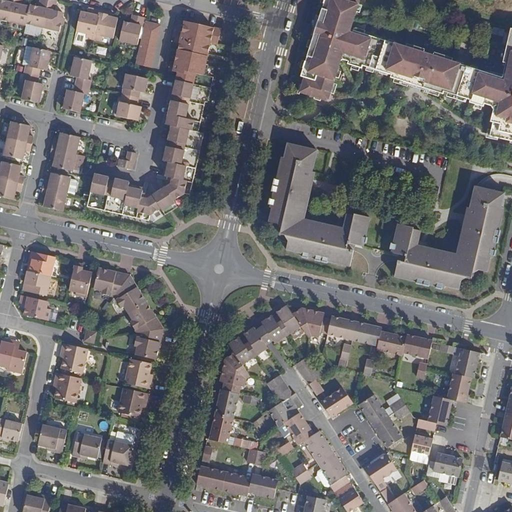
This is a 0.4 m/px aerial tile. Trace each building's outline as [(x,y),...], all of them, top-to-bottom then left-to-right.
[(0,0),(0,19),(10,22),(14,0),(6,0),(6,2),(2,1),(0,0)] [(14,0),(10,22),(26,26),(26,24),(30,7),(25,6),(21,5),(22,0),(14,0)] [(30,7),(26,24),(43,27),(48,0),(41,0),(39,7),(36,6),(30,5),(30,7)] [(48,0),(43,27),(59,32),(61,23),(62,18),(64,13),(55,11),(57,1),(52,0),(48,0)] [(494,75),(351,30),(349,31),(348,29),(351,19),(355,17),(359,0),(324,0),(316,29),(318,33),(317,36),(314,36),(301,77),(304,78),(300,92),(328,101),(338,68),(336,68),(338,63),(343,60),(349,61),(348,64),(362,68),(363,66),(376,70),(377,69),(392,73),(390,77),(408,83),(410,81),(422,85),(422,88),(443,94),(444,92),(470,100),(469,102),(483,107),(484,104),(491,106),(494,111),(493,112),(492,117),(494,118),(490,136),(511,140),(511,28),(510,29),(503,62),(506,63),(503,77),(501,78),(494,76),(494,75)] [(100,11),(93,9),(92,14),(87,14),(81,12),(76,31),(87,34),(86,38),(94,39),(100,11)] [(100,11),(94,39),(102,41),(103,36),(113,38),(118,19),(111,17),(107,16),(108,13),(100,11)] [(123,26),(120,41),(138,45),(143,21),(135,19),(133,28),(130,27),(123,26)] [(222,29),(180,19),(177,33),(182,34),(180,42),(175,63),(173,72),(178,73),(176,80),(210,88),(213,77),(203,75),(211,42),(218,44),(222,29)] [(161,25),(146,22),(137,64),(151,68),(161,25)] [(30,66),(34,48),(27,46),(23,65),(26,65),(30,66)] [(26,65),(24,73),(39,76),(40,69),(47,71),(51,52),(34,48),(30,66),(26,65)] [(89,61),(75,57),(71,76),(77,78),(75,85),(90,88),(92,80),(88,79),(92,61),(89,61)] [(39,76),(24,73),(22,80),(26,81),(22,100),(37,103),(39,103),(43,84),(37,83),(39,76)] [(127,74),(122,95),(139,99),(140,92),(145,93),(148,79),(127,74)] [(210,88),(179,81),(175,95),(190,99),(192,99),(191,105),(189,104),(174,101),(171,114),(169,114),(167,119),(173,120),(171,126),(175,127),(198,132),(206,101),(208,102),(211,88),(210,88)] [(63,109),(67,110),(80,113),(84,94),(88,95),(90,88),(75,85),(74,91),(68,90),(63,109)] [(139,99),(122,95),(117,116),(138,121),(141,107),(137,106),(139,99)] [(173,101),(174,101),(189,104),(190,99),(175,95),(173,101)] [(8,139),(32,144),(33,140),(34,137),(28,136),(31,126),(12,122),(8,139)] [(108,180),(94,177),(94,179),(89,199),(87,207),(121,214),(149,221),(150,215),(161,208),(165,215),(178,207),(174,201),(184,194),(190,195),(204,133),(198,132),(175,127),(172,139),(169,138),(169,140),(171,141),(185,144),(184,150),(169,146),(168,146),(167,148),(169,149),(163,176),(171,178),(171,179),(172,180),(171,184),(148,199),(142,196),(144,188),(115,182),(111,196),(105,194),(108,180)] [(52,149),(76,154),(80,137),(61,133),(59,143),(53,142),(53,145),(52,149)] [(25,150),(31,152),(31,148),(32,144),(8,139),(4,156),(23,160),(25,150)] [(185,144),(171,141),(169,146),(184,150),(185,144)] [(348,243),(355,244),(363,246),(364,243),(366,243),(367,238),(365,238),(369,218),(354,214),(354,215),(347,214),(342,230),(337,229),(336,229),(332,228),(332,226),(304,219),(310,193),(307,193),(309,185),(311,186),(314,172),(312,171),(317,150),(288,143),(284,157),(281,157),(276,179),(274,179),(273,184),(275,185),(275,186),(273,185),(272,191),(273,191),(272,199),(270,199),(268,204),(270,204),(270,207),(271,208),(269,222),(271,223),(272,225),(275,227),(275,224),(276,223),(278,224),(280,224),(281,225),(279,227),(285,237),(287,236),(289,237),(288,239),(288,243),(286,250),(299,253),(299,254),(302,255),(302,257),(307,258),(308,257),(315,258),(315,261),(320,261),(321,259),(322,260),(322,262),(327,263),(328,261),(350,266),(354,250),(346,249),(348,243)] [(84,156),(76,154),(52,149),(51,152),(50,156),(55,157),(53,167),(72,171),(73,170),(80,171),(84,156)] [(134,170),(138,154),(127,151),(123,168),(134,170)] [(3,162),(0,173),(0,178),(23,184),(24,181),(25,177),(19,176),(21,166),(3,162)] [(44,184),(42,189),(67,194),(70,179),(71,177),(52,173),(50,183),(44,181),(44,184)] [(23,184),(0,178),(0,197),(14,200),(16,190),(21,192),(22,188),(23,184)] [(76,180),(70,179),(67,194),(74,196),(77,183),(76,180)] [(109,179),(108,180),(105,194),(111,196),(115,182),(115,180),(109,179)] [(46,197),(44,207),(63,211),(67,194),(42,189),(42,193),(41,196),(46,197)] [(405,262),(398,260),(395,276),(416,281),(417,284),(421,284),(423,282),(424,283),(424,285),(428,286),(429,284),(436,285),(436,288),(441,289),(442,287),(445,288),(445,286),(459,289),(461,282),(462,280),(462,277),(464,278),(474,272),(474,269),(475,268),(477,270),(480,270),(479,274),(482,274),(484,271),(487,272),(490,258),(492,257),(493,255),(494,255),(495,251),(494,250),(495,242),(497,243),(498,238),(496,237),(497,236),(499,236),(500,231),(498,230),(503,208),(500,206),(503,193),(489,189),(488,192),(475,189),(470,208),(467,207),(464,221),(466,222),(465,228),(463,228),(457,254),(417,245),(420,231),(413,229),(413,227),(398,224),(396,234),(393,243),(391,243),(390,249),(392,249),(392,253),(399,255),(406,256),(405,262)] [(51,277),(55,257),(32,252),(30,259),(33,260),(31,265),(29,264),(28,271),(51,277)] [(83,265),(76,263),(71,281),(69,291),(76,292),(75,294),(87,297),(92,273),(86,272),(81,270),(83,265)] [(98,274),(94,289),(102,290),(101,294),(114,297),(120,289),(124,274),(115,272),(111,271),(99,268),(98,274)] [(51,277),(28,271),(26,280),(23,291),(47,296),(51,277)] [(124,307),(128,314),(147,302),(140,291),(138,288),(130,275),(124,274),(120,289),(114,297),(121,308),(124,307)] [(48,301),(22,295),(21,300),(20,304),(26,306),(24,315),(48,321),(50,310),(46,309),(48,301)] [(147,332),(162,335),(163,329),(155,316),(153,313),(147,302),(128,314),(133,321),(131,322),(137,333),(147,332)] [(301,326),(293,314),(287,306),(277,313),(279,315),(282,320),(280,322),(288,335),(301,326)] [(310,326),(313,311),(301,308),(293,314),(301,326),(303,330),(310,326)] [(321,332),(328,334),(331,320),(323,318),(325,313),(313,311),(310,326),(303,330),(308,338),(312,336),(318,338),(321,332)] [(288,335),(280,322),(277,323),(274,319),(272,316),(262,323),(264,326),(268,333),(265,335),(266,337),(263,340),(266,345),(273,340),(276,343),(288,335)] [(328,334),(353,340),(357,322),(332,316),(331,320),(328,334)] [(357,322),(353,340),(378,346),(381,331),(382,328),(357,322)] [(268,349),(266,345),(263,340),(266,337),(265,335),(268,333),(264,326),(257,330),(255,328),(244,334),(246,338),(249,342),(247,344),(255,357),(268,349)] [(87,331),(85,341),(93,343),(96,333),(87,331)] [(381,331),(378,346),(377,351),(402,356),(403,353),(407,337),(381,331)] [(137,348),(135,355),(156,360),(159,347),(160,344),(162,335),(147,332),(137,333),(134,346),(137,348)] [(407,337),(403,353),(429,359),(432,342),(433,341),(407,335),(407,337)] [(255,357),(247,344),(244,345),(241,341),(239,337),(229,345),(235,353),(242,364),(255,357)] [(15,341),(2,338),(0,347),(0,365),(6,367),(6,370),(22,374),(27,353),(18,350),(13,349),(15,341)] [(64,359),(62,369),(65,370),(80,373),(82,374),(88,349),(81,347),(64,344),(62,351),(64,352),(62,358),(64,359)] [(453,355),(456,347),(441,344),(440,352),(453,355)] [(348,360),(351,346),(345,345),(341,358),(348,360)] [(477,362),(479,353),(461,349),(455,374),(471,378),(474,378),(477,362)] [(245,368),(242,364),(235,353),(226,360),(223,370),(238,373),(245,368)] [(312,363),(308,357),(304,359),(296,365),(301,371),(312,363)] [(150,389),(151,381),(149,381),(150,374),(149,374),(152,364),(131,359),(125,383),(150,389)] [(371,375),(374,361),(366,359),(363,373),(371,375)] [(305,378),(317,370),(312,363),(301,371),(305,378)] [(417,377),(424,379),(427,368),(427,365),(420,364),(417,377)] [(224,390),(237,393),(239,386),(244,387),(246,379),(250,376),(245,368),(238,373),(223,370),(220,382),(225,383),(224,390)] [(309,384),(315,381),(321,377),(317,370),(305,378),(309,384)] [(58,388),(55,399),(75,403),(81,378),(61,374),(57,373),(55,380),(57,381),(56,387),(58,388)] [(452,400),(466,403),(469,387),(471,378),(455,374),(453,373),(447,399),(452,400)] [(284,382),(280,375),(271,381),(268,383),(272,390),(284,382)] [(323,392),(315,381),(309,384),(317,396),(323,392)] [(277,396),(288,389),(284,382),(272,390),(277,396)] [(118,413),(139,418),(142,407),(143,407),(145,401),(147,402),(148,394),(124,388),(118,413)] [(321,402),(331,418),(353,403),(343,388),(321,402)] [(239,394),(237,393),(224,390),(221,389),(215,415),(234,419),(239,394)] [(293,395),(288,389),(277,396),(281,403),(282,402),(289,398),(293,395)] [(296,393),(293,395),(289,398),(297,409),(304,405),(296,393)] [(243,403),(257,406),(259,398),(244,395),(243,403)] [(359,405),(373,427),(389,416),(374,395),(359,405)] [(434,396),(428,421),(437,423),(446,425),(449,412),(452,400),(447,399),(434,396)] [(406,405),(402,399),(390,407),(394,413),(406,405)] [(292,418),(282,402),(281,403),(269,411),(279,427),(284,424),(292,418)] [(410,412),(406,405),(394,413),(398,419),(410,412)] [(511,413),(506,412),(503,423),(500,437),(511,439),(511,413)] [(298,446),(304,442),(314,435),(300,413),(292,418),(284,424),(298,446)] [(228,444),(234,419),(215,415),(210,440),(228,444)] [(403,438),(389,416),(373,427),(387,448),(403,438)] [(9,440),(19,442),(23,424),(0,419),(0,440),(2,441),(2,438),(9,440)] [(428,421),(419,419),(417,427),(435,431),(437,423),(428,421)] [(67,431),(43,425),(38,446),(48,448),(53,449),(53,452),(62,454),(67,431)] [(304,442),(318,463),(334,453),(319,431),(314,435),(304,442)] [(83,456),(88,457),(97,459),(102,438),(77,432),(72,456),(82,458),(83,456)] [(115,442),(108,440),(103,463),(112,465),(113,463),(118,464),(128,466),(135,436),(117,432),(115,442)] [(415,435),(411,451),(430,455),(433,440),(415,435)] [(233,445),(248,448),(250,440),(235,437),(233,445)] [(282,456),(293,449),(289,442),(277,450),(282,456)] [(206,447),(202,461),(209,463),(212,448),(206,447)] [(255,465),(258,451),(250,449),(247,463),(255,465)] [(262,466),(265,453),(258,451),(255,465),(262,466)] [(345,476),(348,474),(334,453),(318,463),(322,469),(332,485),(345,476)] [(457,458),(438,453),(436,462),(433,471),(440,473),(457,477),(459,477),(462,460),(457,458)] [(397,469),(387,454),(366,469),(375,484),(379,481),(397,469)] [(426,478),(439,481),(438,480),(439,479),(439,478),(440,473),(433,471),(436,462),(430,461),(426,478)] [(498,480),(511,483),(511,464),(501,462),(499,473),(498,480)] [(292,472),(296,478),(308,470),(303,464),(292,472)] [(207,487),(222,491),(226,473),(201,467),(197,485),(207,487)] [(332,485),(322,469),(318,472),(317,475),(324,487),(328,487),(330,486),(332,485)] [(296,478),(300,484),(311,476),(308,470),(296,478)] [(233,494),(248,497),(249,493),(252,479),(226,473),(222,491),(233,494)] [(441,482),(456,485),(457,477),(440,473),(439,478),(439,479),(438,480),(440,482),(441,481),(441,482)] [(252,479),(249,493),(262,496),(273,499),(278,480),(253,474),(252,479)] [(332,485),(330,486),(335,493),(346,485),(350,482),(345,476),(332,485)] [(0,504),(4,505),(9,484),(0,481),(0,504)] [(381,493),(385,490),(379,481),(375,484),(381,493)] [(424,481),(415,486),(411,489),(416,496),(428,487),(424,481)] [(350,482),(346,485),(350,492),(354,489),(350,482)] [(335,493),(340,500),(347,511),(350,511),(364,503),(354,489),(350,492),(346,485),(335,493)] [(381,493),(389,504),(395,500),(387,489),(385,490),(381,493)] [(395,500),(389,504),(393,511),(416,511),(404,494),(395,500)] [(27,495),(23,511),(48,511),(52,497),(42,495),(42,498),(37,497),(27,495)] [(323,511),(326,500),(308,496),(303,511),(323,511)] [(447,497),(439,502),(446,511),(456,511),(457,511),(452,505),(447,497)] [(71,502),(62,500),(59,511),(84,511),(86,508),(77,506),(71,505),(71,502)]
